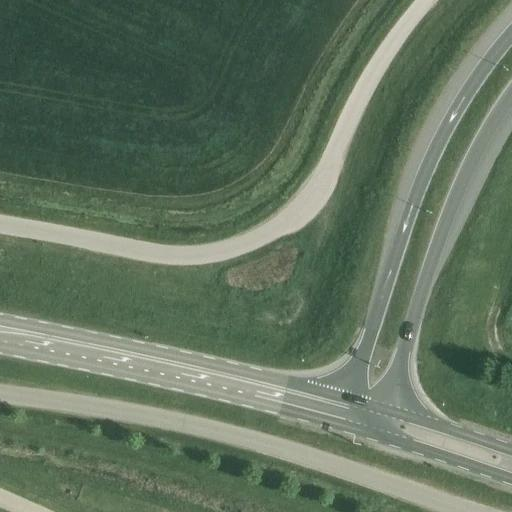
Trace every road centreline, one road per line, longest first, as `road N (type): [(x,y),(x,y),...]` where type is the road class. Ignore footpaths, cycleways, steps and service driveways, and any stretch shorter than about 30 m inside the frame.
road 1 (unclassified): [(0,227),(183,261),(254,241),(304,206),(365,88),(427,0)]
road 2 (unclassified): [(479,511),(245,437),(0,392)]
road 3 (motorway): [(511,37),(435,148),(349,399)]
road 4 (secondary): [(0,346),(360,431)]
road 5 (secondary): [(349,399),(0,322)]
road 6 (motorway): [(387,411),(446,228),(511,101)]
road 7 (primary): [(360,431),(511,480)]
road 8 (primary): [(511,453),(387,411)]
